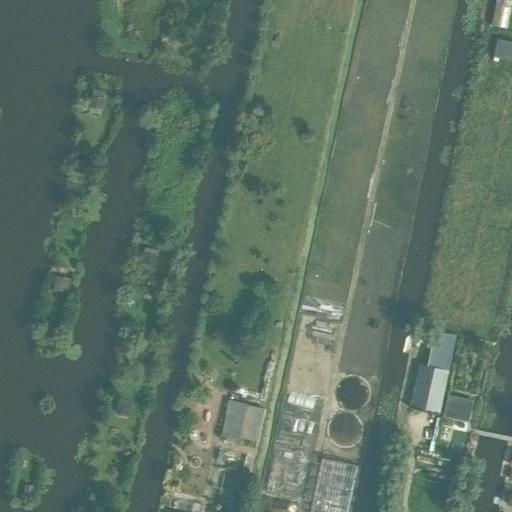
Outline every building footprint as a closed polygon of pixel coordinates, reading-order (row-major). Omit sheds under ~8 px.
[(496,1),(490,25),(499,27),(503,7),(504,3),(496,1)] [(511,41),(498,39),(494,54),(511,57),(511,56),(511,41)] [(103,110),(105,98),(103,98),(105,91),(93,89),(91,96),(89,95),(87,107),(103,110)] [(77,160),(74,173),(88,176),(91,163),(77,160)] [(142,252),(139,267),(155,270),(158,255),(142,252)] [(70,292),(72,280),(54,277),(52,289),(70,292)] [(140,362),(137,369),(149,373),(152,365),(140,362)] [(418,366),(409,410),(439,416),(447,372),(425,367),(418,366)] [(128,417),(131,401),(119,399),(116,414),(128,417)] [(228,400),(221,436),(239,440),(239,437),(257,441),(263,408),(246,405),(246,404),(228,400)] [(345,511),(356,466),(321,458),(308,511),(345,511)]
